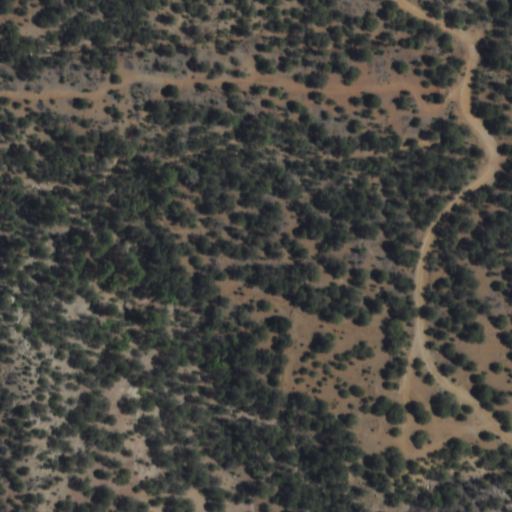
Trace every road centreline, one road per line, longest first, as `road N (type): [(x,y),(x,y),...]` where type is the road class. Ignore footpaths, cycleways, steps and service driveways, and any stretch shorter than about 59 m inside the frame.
road 1 (track): [(400,0),(469,43),(462,94),(494,162),(433,231),(425,252),(419,277),(428,362),(511,436)]
road 2 (track): [(462,94),(245,84),(0,99)]
